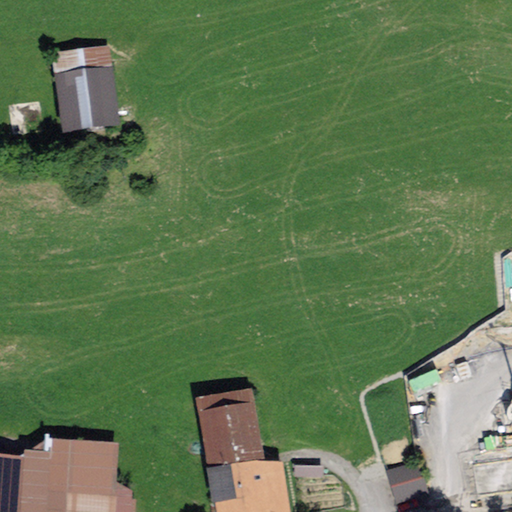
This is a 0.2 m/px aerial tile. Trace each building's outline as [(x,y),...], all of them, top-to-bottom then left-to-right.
[(108,52),(54,59),(63,129),(118,122),(108,52)] [(199,402),(212,480),(261,470),(260,460),(257,461),(256,455),(245,394),(199,402)] [(418,465),(389,473),(397,502),(426,493),(418,465)] [(281,467),(261,470),(212,480),(217,505),(212,506),(212,511),(269,511),(288,509),(281,467)] [(6,511),(10,471),(0,470),(0,511),(6,511)]
